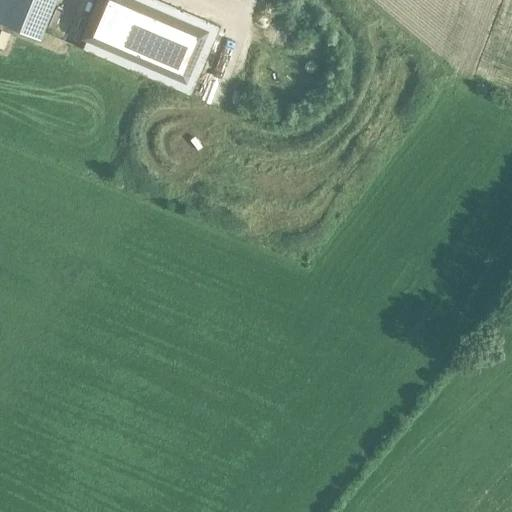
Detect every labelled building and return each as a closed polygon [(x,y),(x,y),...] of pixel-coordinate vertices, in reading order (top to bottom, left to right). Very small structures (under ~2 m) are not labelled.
[(49,9),(27,0),(9,0),(0,22),(37,38),(49,9)] [(27,0),(49,9),(52,0),(27,0)] [(219,26),(158,0),(97,0),(82,38),(85,40),(81,49),(190,95),(219,26)] [(276,9),(277,0),(264,0),(263,6),(276,9)] [(245,21),(242,32),(265,38),(270,18),(258,15),(255,24),(245,21)] [(1,30),(0,32),(0,48),(3,50),(9,34),(1,30)] [(342,46),(337,54),(351,64),(356,56),(342,46)]
